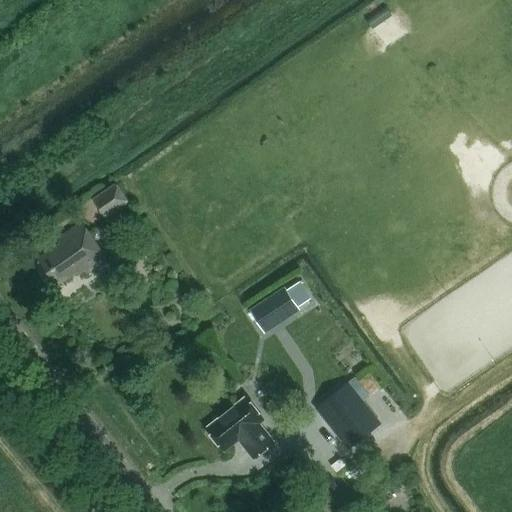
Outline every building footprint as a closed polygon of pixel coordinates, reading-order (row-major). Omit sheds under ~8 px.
[(92,200),(106,221),(130,206),(115,184),(92,200)] [(107,260),(82,223),(57,240),(60,245),(39,259),(57,286),(75,274),(77,276),(84,272),(86,274),(107,260)] [(265,331),(299,308),(298,307),(311,298),(300,281),(287,290),(285,288),(251,311),(265,331)] [(382,424),(349,382),(316,408),(349,450),(382,424)] [(266,421),(247,396),(206,429),(225,452),(238,441),(254,461),(276,443),(261,424),(266,421)]
